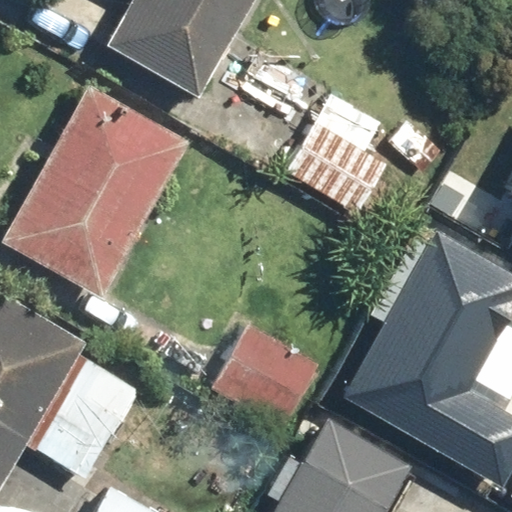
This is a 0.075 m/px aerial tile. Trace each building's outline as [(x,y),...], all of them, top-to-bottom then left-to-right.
[(234,0),(15,0),(14,2),(181,95),(234,0)] [(0,252),(73,298),(172,140),(72,78),(0,192),(0,252)] [(307,117),(272,175),(345,220),(380,163),(307,117)] [(511,144),(494,176),(511,186),(511,144)] [(511,267),(421,217),(328,384),(487,472),(511,427),(511,411),(454,380),(511,275),(511,267)] [(0,466),(56,350),(0,323),(0,466)] [(259,436),(303,371),(243,332),(199,397),(259,436)] [(81,468),(127,384),(74,355),(28,439),(81,468)] [(325,431),(268,511),(379,511),(399,483),(325,431)] [(511,472),(499,493),(511,500),(511,472)] [(145,511),(89,478),(67,511),(145,511)]
